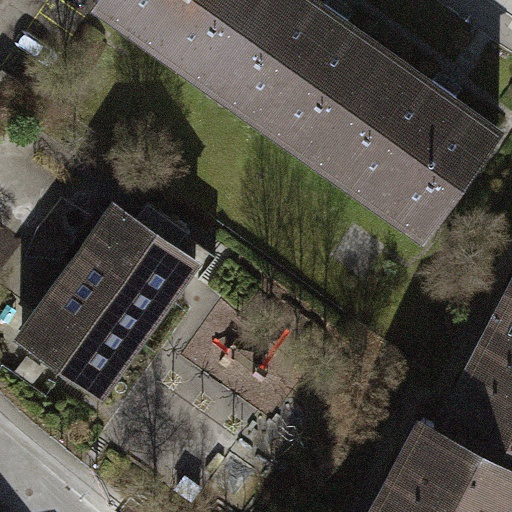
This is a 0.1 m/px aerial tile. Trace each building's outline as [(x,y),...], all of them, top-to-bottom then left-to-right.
[(263,0),(95,0),(92,6),(204,84),(263,0)] [(396,44),(332,0),(263,0),(204,84),(314,161),(396,44)] [(509,123),(396,44),(314,161),(426,239),(509,123)] [(175,243),(116,200),(20,335),(101,392),(188,270),(200,278),(218,254),(186,231),(181,237),(180,236),(175,243)] [(511,280),(437,424),(511,462),(511,280)] [(511,511),(511,462),(437,424),(422,415),(368,511),(511,511)]
